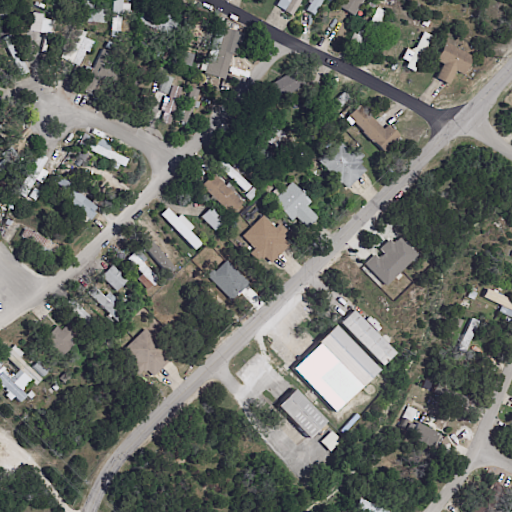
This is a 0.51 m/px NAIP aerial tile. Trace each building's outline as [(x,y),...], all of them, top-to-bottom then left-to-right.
[(124,6),(128,6),(128,15),(120,15),(118,38),(110,38),(112,0),(120,0),(120,6),(124,6)] [(303,0),(292,18),(284,14),(284,13),(276,8),(280,0),(303,0)] [(331,0),(329,4),(322,1),(313,17),(305,12),(312,0),(331,0)] [(364,0),(354,17),(338,7),(342,0),(364,0)] [(163,9),(173,13),(171,18),(178,22),(170,38),(157,32),(153,41),(139,34),(144,26),(138,23),(145,7),(157,13),(160,7),(163,9)] [(386,14),(365,55),(347,46),(353,35),(356,37),(361,28),(366,31),(377,9),(386,14)] [(95,10),(106,12),(104,25),(85,22),(86,13),(92,14),(92,10),(95,10)] [(48,36),(40,34),(40,35),(29,33),(32,15),(43,16),(42,20),(56,22),(53,37),(48,36)] [(430,23),(427,29),(421,26),(424,20),(430,23)] [(229,68),(224,82),(205,76),(209,61),(208,61),(218,28),(224,30),(224,29),(238,33),(238,35),(244,36),(238,54),(233,53),(229,68)] [(93,44),(89,54),(85,53),(79,68),(59,59),(73,29),(85,34),(83,39),(93,44)] [(408,63),(423,33),(432,37),(413,75),(405,70),(408,63)] [(27,73),(21,76),(5,39),(12,35),(29,73),(27,73)] [(139,41),(148,46),(144,54),(135,49),(139,41)] [(473,59),(463,78),(455,73),(448,87),(435,80),(443,65),(435,61),(445,43),(473,59)] [(103,51),(114,56),(108,68),(116,72),(109,87),(97,82),(90,97),(81,93),(86,84),(79,81),(86,68),(91,70),(101,50),(103,51)] [(192,56),(190,63),(181,60),(183,53),(192,56)] [(301,87),(278,101),(270,86),(292,73),(301,87)] [(314,75),(320,79),(314,89),(307,85),(312,74),(314,75)] [(169,91),(167,96),(158,93),(164,77),(173,80),(169,91)] [(180,89),(169,125),(161,122),(172,87),(180,89)] [(197,92),(199,92),(195,103),(199,104),(197,110),(194,109),(188,126),(188,125),(186,129),(180,128),(181,124),(176,122),(179,112),(183,113),(191,90),(197,92)] [(343,104),(324,124),(318,118),(342,94),(348,100),(343,104)] [(374,121),(383,131),(388,126),(402,141),(386,156),(375,144),(373,146),(362,135),(363,134),(348,118),(360,107),(374,121)] [(269,125),(285,135),(276,149),(247,131),(247,126),(252,124),(255,126),(258,121),(268,127),(269,125)] [(89,138),(84,148),(78,145),(82,135),(89,138)] [(263,162),(248,152),(245,157),(235,151),(239,146),(235,143),(240,136),(271,156),(270,161),(266,164),(263,162)] [(111,145),(109,151),(128,161),(124,168),(119,166),(117,171),(111,168),(114,163),(88,150),(92,143),(98,146),(101,140),(111,145)] [(361,165),(360,166),(366,173),(347,191),(341,185),(339,187),(336,185),(333,189),(326,181),(331,176),(318,163),(339,142),(352,155),(356,151),(364,158),(361,161),(363,164),(361,165)] [(13,150),(20,159),(0,174),(0,163),(5,160),(2,156),(12,148),(13,150)] [(40,156),(48,161),(42,171),(48,174),(41,185),(35,182),(24,201),(16,196),(40,156)] [(229,166),(251,188),(245,195),(216,166),(222,160),(229,166)] [(238,208),(230,217),(214,201),(212,204),(208,200),(211,198),(204,192),(203,193),(199,189),(212,175),(227,190),(230,187),(233,190),(231,193),(242,204),(238,208)] [(69,185),(65,191),(53,184),(57,177),(69,185)] [(317,220),(306,230),(298,222),(293,226),(272,205),(292,185),(311,204),(307,209),(317,219),(317,220)] [(40,193),(35,203),(28,198),(34,189),(40,193)] [(79,194),(92,206),(89,211),(95,217),(90,224),(88,222),(84,226),(74,217),(78,213),(65,201),(74,190),(79,194)] [(252,190),(258,195),(250,203),(244,198),(252,190)] [(9,202),(16,204),(14,211),(7,210),(9,202)] [(224,221),(214,232),(200,219),(211,208),(224,221)] [(194,252),(160,216),(167,209),(176,219),(180,215),(193,229),(189,232),(201,245),(194,252)] [(271,226),(275,230),(280,226),(287,233),(283,237),(286,239),(283,241),(289,247),(270,266),(264,260),(262,262),(260,259),(256,263),(249,256),(254,251),(241,238),(263,217),(271,226)] [(29,242),(21,238),(25,230),(60,248),(56,256),(51,254),(48,260),(38,255),(42,248),(29,242)] [(375,252),(363,263),(384,285),(416,254),(397,234),(377,253),(375,252)] [(147,243),(146,242),(152,237),(173,263),(166,268),(147,243)] [(142,265),(159,283),(153,289),(153,288),(147,293),(136,282),(141,277),(127,261),(137,251),(147,261),(142,265)] [(100,278),(111,267),(127,283),(115,294),(100,278)] [(87,295),(94,289),(103,299),(108,294),(119,305),(114,309),(123,319),(116,325),(87,295)] [(477,291),(473,300),(468,298),(472,289),(477,291)] [(511,317),(498,312),(501,306),(483,298),(487,289),(494,292),(494,290),(498,292),(498,294),(511,300),(511,317)] [(96,326),(90,332),(65,306),(70,300),(96,326)] [(391,351),(395,354),(381,367),(340,324),(353,311),(391,351)] [(473,338),(463,360),(455,356),(473,318),(480,322),(473,338)] [(51,334),(57,329),(60,332),(67,325),(76,335),(69,342),(73,347),(61,359),(47,344),(51,340),(48,337),(51,334)] [(378,370),(361,387),(318,343),(335,326),(378,370)] [(154,339),(157,342),(162,337),(170,346),(166,351),(174,359),(153,379),(147,373),(145,375),(143,373),(139,377),(131,369),(136,365),(124,352),(146,330),(154,339)] [(18,360),(40,383),(34,388),(31,384),(21,394),(25,399),(19,405),(13,399),(9,403),(4,398),(8,394),(0,385),(0,362),(4,366),(2,368),(12,378),(18,373),(1,355),(7,348),(10,351),(13,347),(22,356),(18,360)] [(42,380),(31,368),(38,361),(49,373),(42,380)] [(55,394),(50,387),(54,384),(59,390),(55,394)] [(453,394),(451,400),(434,393),(437,386),(454,393),(453,394)] [(302,398),(325,423),(308,439),(276,407),(294,390),(302,398)] [(26,397),(30,392),(35,396),(30,401),(26,397)] [(407,421),(408,421),(404,430),(399,428),(403,419),(407,421)] [(441,435),(434,449),(411,437),(418,424),(441,435)] [(511,426),(509,425),(503,436),(511,440),(511,426)] [(425,478),(425,490),(393,490),(393,473),(425,473),(425,478)] [(493,480),(507,491),(497,504),(491,500),(481,511),(468,511),(493,480)] [(358,500),(386,511),(363,511),(355,508),(358,500)]
